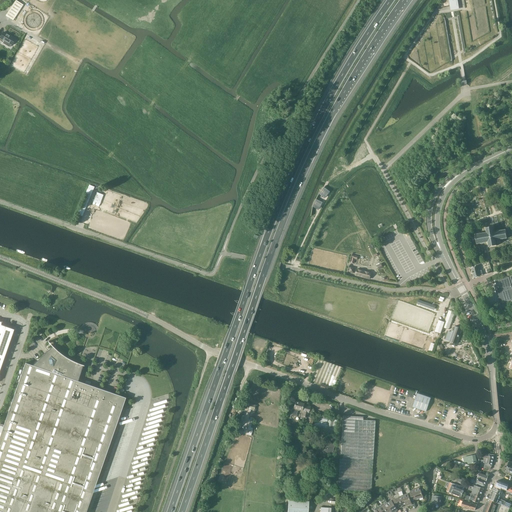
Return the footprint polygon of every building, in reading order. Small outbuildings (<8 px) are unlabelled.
[(15,0),(5,15),(13,20),(23,5),(15,0)] [(456,0),(449,0),(452,9),(458,8),(456,0)] [(3,43),(9,47),(11,45),(12,45),(15,39),(3,32),(0,38),(4,41),(3,43)] [(324,188),(319,194),(323,197),(328,191),(324,188)] [(473,241),(477,240),(477,243),(488,241),(489,246),(496,245),(496,244),(500,243),(499,239),(507,238),(505,229),(494,231),(493,226),(485,227),(486,232),(476,234),(477,237),(472,238),(473,241)] [(359,256),(352,255),(350,263),(354,264),(355,260),(358,260),(359,256)] [(474,277),(479,276),(483,275),(482,270),(480,271),(478,266),(471,268),(474,277)] [(357,269),(355,275),(370,279),(371,273),(357,269)] [(496,285),(495,288),(496,293),(499,303),(511,299),(511,287),(509,277),(499,280),(500,284),(496,285)] [(418,300),(417,303),(435,309),(436,306),(418,300)] [(462,328),(455,326),(451,324),(455,312),(449,310),(445,322),(439,320),(435,331),(445,335),(451,337),(450,341),(457,344),(462,328)] [(0,370),(14,330),(1,325),(1,322),(2,322),(0,322),(0,321),(0,370)] [(0,511),(86,511),(93,493),(126,398),(78,381),(83,366),(84,366),(82,365),(80,364),(77,363),(75,362),(73,361),(71,360),(69,359),(67,358),(65,357),(63,356),(61,354),(59,353),(58,351),(56,350),(54,348),(53,346),(32,366),(25,363),(4,425),(0,423),(0,511)] [(333,390),(342,367),(318,359),(309,379),(333,390)] [(426,411),(431,398),(417,393),(413,407),(426,411)] [(293,409),(291,415),(296,416),(298,410),(301,411),(303,412),(302,417),(307,418),(310,406),(303,404),(304,403),(295,401),(293,409)] [(246,402),(245,408),(248,409),(247,410),(251,411),(251,410),(254,411),(254,410),(256,405),(252,404),(247,402),(246,402)] [(314,432),(334,435),(337,418),(333,417),(333,418),(318,415),(317,420),(323,421),(323,422),(316,421),(314,432)] [(340,458),(338,490),(371,491),(375,421),(363,420),(363,417),(343,416),(341,457),(340,458)] [(326,453),(331,455),(332,452),(332,453),(334,447),(333,446),(334,444),(320,439),(319,443),(320,444),(318,449),(327,451),(326,453)] [(492,466),(492,462),(494,455),(481,453),(481,457),(484,458),(484,460),(481,459),(480,463),(482,463),(481,467),(490,469),(491,466),(492,466)] [(480,455),(476,456),(476,455),(463,457),(464,462),(468,461),(468,464),(476,462),(476,466),(479,467),(480,455)] [(454,463),(473,470),(474,467),(461,462),(454,461),(454,463)] [(476,472),(475,471),(474,474),(478,476),(476,481),(474,480),(475,479),(473,478),(472,480),(471,479),(470,482),(481,486),(482,485),(484,486),(486,480),(488,476),(479,473),(476,472)] [(503,489),(507,490),(508,485),(503,483),(497,481),(495,487),(498,488),(498,489),(498,490),(502,492),(503,489)] [(464,490),(465,488),(456,484),(455,487),(454,487),(451,486),(449,492),(452,493),(461,497),(464,490)] [(411,492),(411,493),(414,500),(423,497),(420,488),(420,487),(419,487),(416,488),(415,489),(416,490),(411,492)] [(471,494),(480,497),(482,492),(469,487),(468,489),(473,491),(471,494)] [(489,499),(510,508),(511,504),(502,500),(502,498),(500,498),(501,496),(502,492),(498,490),(498,489),(498,488),(495,487),(493,491),(492,491),(489,499)] [(411,493),(409,494),(408,493),(403,495),(407,506),(410,505),(410,504),(415,502),(414,500),(411,493)] [(394,496),(395,499),(400,508),(404,506),(405,507),(407,506),(403,495),(400,496),(399,494),(394,496)] [(480,497),(471,494),(470,497),(465,495),(464,498),(469,500),(470,499),(478,502),(480,497)] [(436,496),(432,496),(432,504),(433,504),(440,505),(441,497),(436,496)] [(387,503),(393,511),(395,511),(396,511),(396,510),(400,508),(395,499),(392,501),(392,500),(387,503)] [(498,511),(508,511),(510,508),(489,499),(488,502),(487,501),(485,506),(494,510),(498,511)] [(308,511),(309,501),(289,500),(287,511),(335,511),(336,506),(333,507),(333,508),(320,507),(320,511),(308,511)] [(379,506),(383,511),(393,511),(387,503),(386,501),(379,506)] [(475,510),(477,505),(471,503),(463,501),(461,506),(475,510)]
